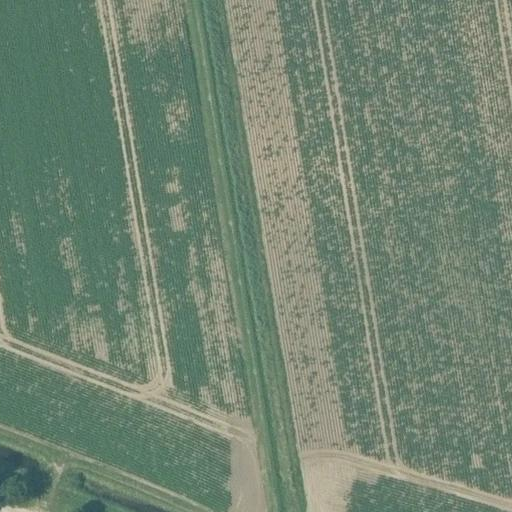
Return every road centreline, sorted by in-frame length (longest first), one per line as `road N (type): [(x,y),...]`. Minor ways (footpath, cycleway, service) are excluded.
road 1 (track): [(274,511),(190,0)]
road 2 (track): [(212,0),(295,511)]
road 3 (track): [(0,436),(189,511)]
